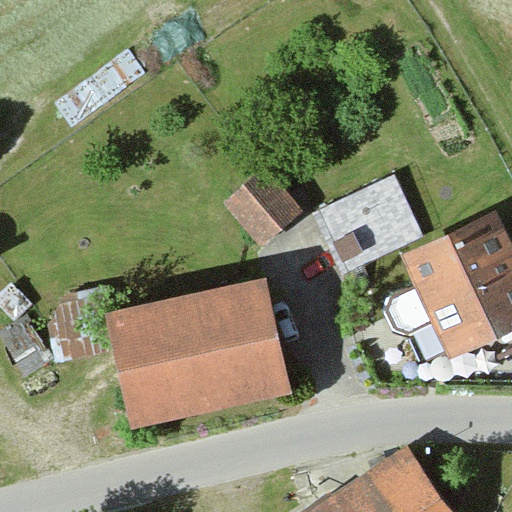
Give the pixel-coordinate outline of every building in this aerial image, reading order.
[(228,194),(268,237),(308,199),(268,157),(228,194)] [(354,188),(322,204),(339,239),(372,222),(354,188)] [(511,245),(490,206),(391,260),(446,361),(511,324),(511,245)] [(265,275),(101,305),(124,432),(288,401),(265,275)] [(449,511),(400,447),(312,511),(449,511)]
